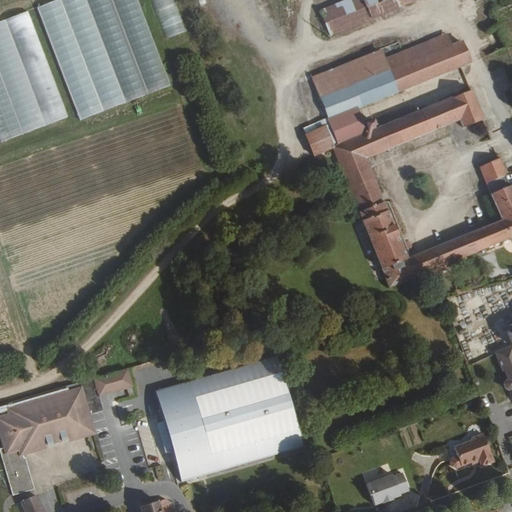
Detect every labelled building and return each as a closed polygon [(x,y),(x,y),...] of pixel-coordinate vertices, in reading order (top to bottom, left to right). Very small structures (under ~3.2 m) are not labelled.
[(78,118),(169,88),(140,0),(49,0),(40,3),(78,118)] [(173,0),(150,0),(163,38),(183,32),(173,0)] [(420,0),(355,0),(319,14),(328,35),(420,0)] [(0,20),(0,140),(66,118),(30,11),(0,20)] [(307,79),(315,101),(324,122),(333,144),(347,140),(344,130),(339,116),(388,96),(380,76),(448,50),(443,37),(375,63),(372,54),(307,79)] [(448,50),(457,71),(466,67),(457,46),(448,50)] [(388,96),(457,71),(448,50),(380,76),(388,96)] [(422,277),(440,269),(477,254),(486,251),(511,240),(511,193),(510,188),(505,178),(498,162),(478,171),(485,187),(501,224),(469,237),(432,252),(417,258),(406,262),(382,206),(363,161),(457,123),(461,132),(482,124),(467,92),(465,87),(450,93),(452,98),(364,133),(361,123),(344,130),(347,140),(333,144),(328,146),(358,216),(389,290),(417,279),(421,277),(422,277)] [(492,264),(486,251),(477,254),(440,269),(422,277),(424,280),(451,269),(451,267),(462,263),(466,274),(492,264)] [(434,305),(429,306),(433,318),(448,314),(444,302),(434,305)] [(399,314),(394,303),(388,306),(390,317),(399,314)] [(511,352),(510,348),(506,349),(499,354),(500,355),(499,355),(494,357),(499,372),(506,369),(511,382),(503,384),(502,387),(504,392),(507,393),(511,391),(511,352)] [(215,354),(218,364),(235,359),(231,350),(215,354)] [(274,358),(156,393),(165,424),(161,425),(170,455),(174,454),(183,485),(304,449),(274,358)] [(123,372),(91,381),(95,393),(115,387),(115,390),(116,389),(128,386),(123,372)] [(90,382),(0,408),(0,441),(3,450),(0,451),(0,463),(10,498),(32,492),(30,485),(26,486),(21,469),(25,468),(21,455),(79,438),(78,434),(87,431),(83,417),(100,412),(95,396),(95,393),(91,381),(90,382)] [(115,387),(95,393),(95,396),(115,390),(115,387)] [(406,429),(413,444),(421,440),(413,425),(406,429)] [(479,461),(480,463),(482,468),(494,464),(483,437),(471,442),(472,443),(454,450),(457,459),(452,461),(450,465),(452,469),(456,471),(471,464),(479,461)] [(26,486),(30,485),(25,468),(21,469),(26,486)] [(391,480),(365,488),(372,510),(380,507),(380,508),(390,505),(390,504),(398,501),(398,500),(407,496),(401,478),(391,481),(391,480)] [(22,511),(170,511),(169,507),(168,504),(155,507),(154,504),(136,509),(137,511),(40,511),(35,499),(20,505),(22,511)]
